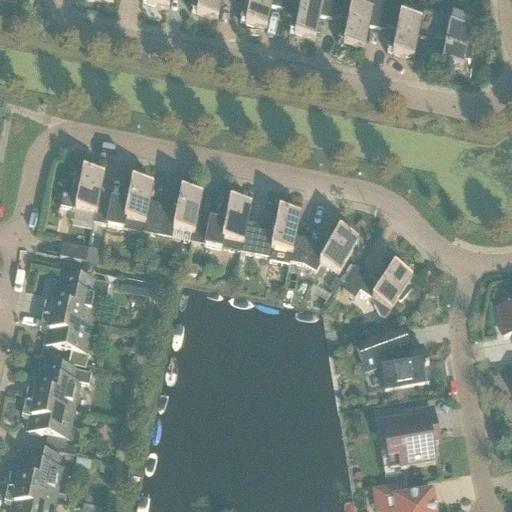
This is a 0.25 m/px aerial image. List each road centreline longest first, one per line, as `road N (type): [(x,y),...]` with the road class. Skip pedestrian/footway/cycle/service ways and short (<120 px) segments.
road 1 (residential): [(473,269),(438,257),(396,208),(374,197),(80,135),(46,146),(35,160),(19,241)]
road 2 (residential): [(55,16),(482,106),(511,84)]
road 3 (residential): [(485,511),(463,346),(473,269)]
